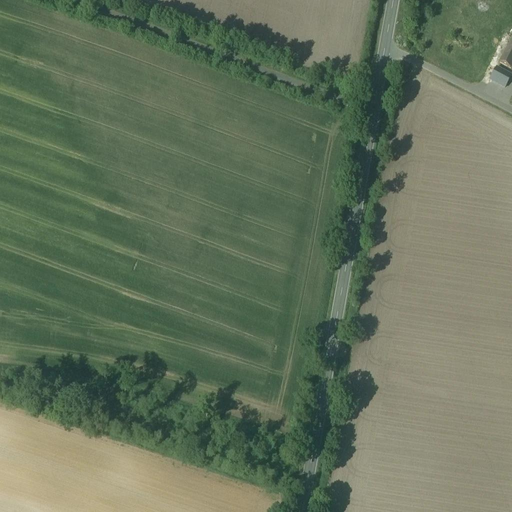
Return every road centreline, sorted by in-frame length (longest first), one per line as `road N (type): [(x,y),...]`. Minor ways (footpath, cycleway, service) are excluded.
road 1 (secondary): [(300,511),(371,118)]
road 2 (unclassified): [(65,0),(371,118)]
road 3 (unclassified): [(511,111),(384,49)]
